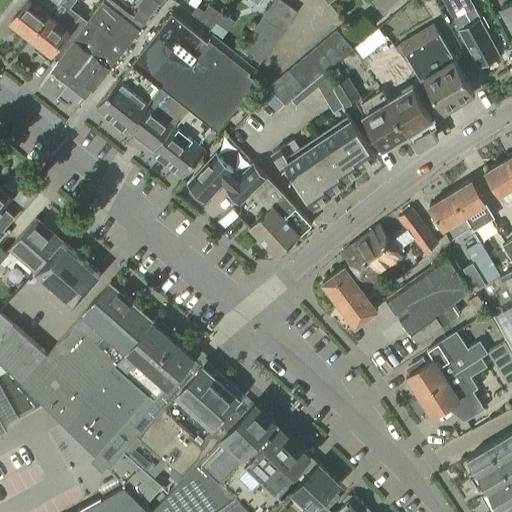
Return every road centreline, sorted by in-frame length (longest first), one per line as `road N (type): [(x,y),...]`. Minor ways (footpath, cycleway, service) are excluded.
road 1 (residential): [(251,311),(0,94)]
road 2 (residential): [(251,311),(445,155),(511,113)]
road 3 (residential): [(434,511),(251,311)]
